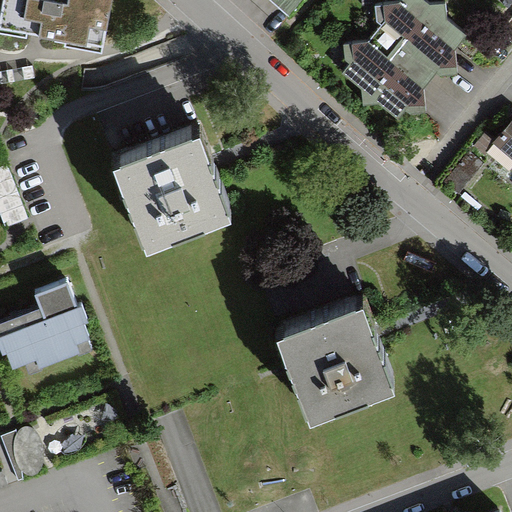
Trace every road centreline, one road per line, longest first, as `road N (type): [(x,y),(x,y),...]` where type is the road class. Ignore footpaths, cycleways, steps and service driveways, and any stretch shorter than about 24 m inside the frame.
road 1 (residential): [(409,193),(189,0)]
road 2 (residential): [(409,193),(511,66)]
road 3 (residential): [(511,281),(409,193)]
road 4 (residential): [(511,463),(386,511)]
